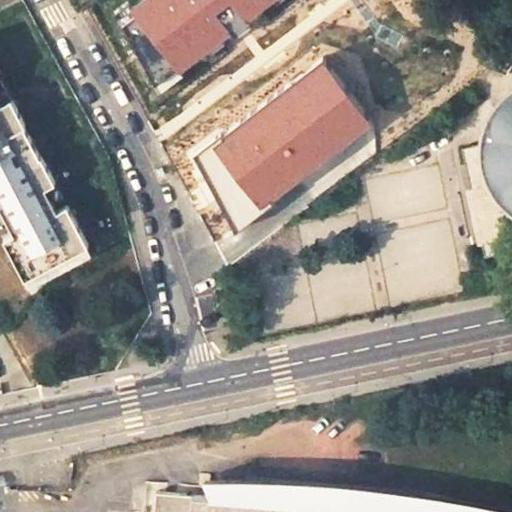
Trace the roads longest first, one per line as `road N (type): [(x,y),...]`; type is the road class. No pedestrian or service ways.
road 1 (residential): [(203,387),(139,151),(55,0)]
road 2 (tertiary): [(511,322),(203,387)]
road 3 (tertiary): [(203,387),(0,429)]
